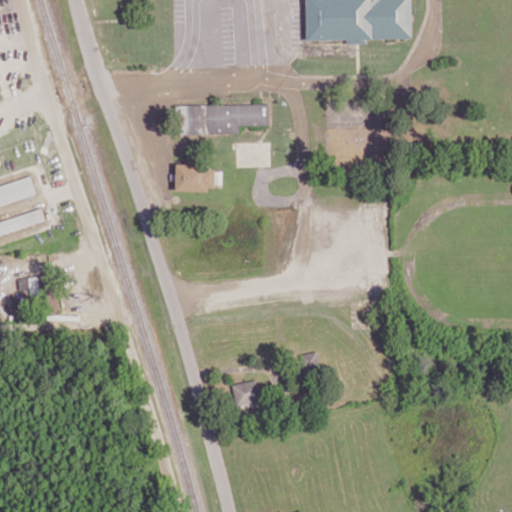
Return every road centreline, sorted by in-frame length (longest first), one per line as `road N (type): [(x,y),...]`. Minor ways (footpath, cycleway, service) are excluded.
road 1 (residential): [(178,511),(19,0)]
road 2 (residential): [(75,0),(187,348),(229,511)]
